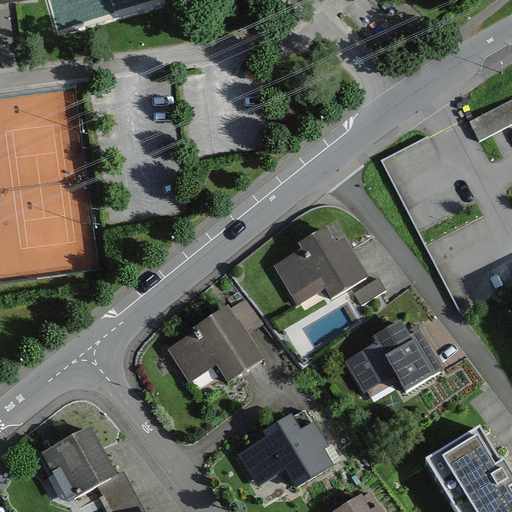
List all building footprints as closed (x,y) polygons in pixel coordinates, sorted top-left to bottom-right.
[(481,139),(511,123),(511,97),(470,118),(481,139)] [(370,282),(339,224),(275,263),(298,306),(327,290),(335,302),(370,282)] [(262,325),(245,300),(160,348),(197,403),(264,365),(249,336),(262,325)] [(405,323),(348,356),(370,399),(399,385),(407,398),(447,377),(405,323)] [(309,413),(236,454),(255,490),(285,473),(296,493),(343,465),(309,413)] [(119,476),(93,427),(38,456),(64,505),(119,476)] [(511,511),(511,488),(479,435),(430,465),(458,511),(511,511)] [(130,477),(100,492),(109,511),(138,511),(146,508),(130,477)] [(386,511),(374,490),(337,511),(386,511)]
